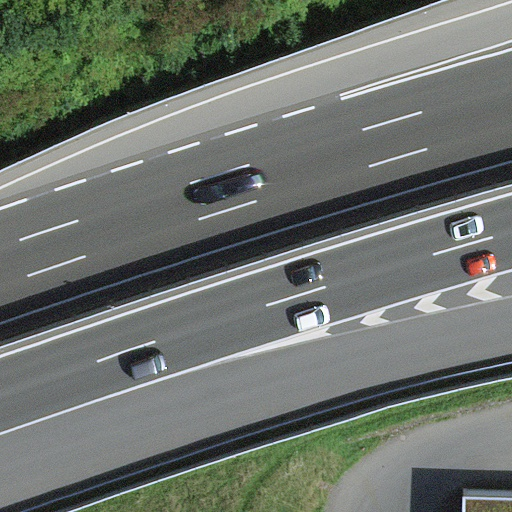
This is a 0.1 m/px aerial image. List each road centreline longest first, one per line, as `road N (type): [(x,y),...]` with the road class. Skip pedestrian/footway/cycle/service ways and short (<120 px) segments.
road 1 (motorway): [(511,26),(339,78),(0,245)]
road 2 (motorway): [(0,407),(511,244)]
road 3 (motorway): [(511,111),(0,269)]
road 4 (motorway): [(0,470),(328,366),(511,321)]
